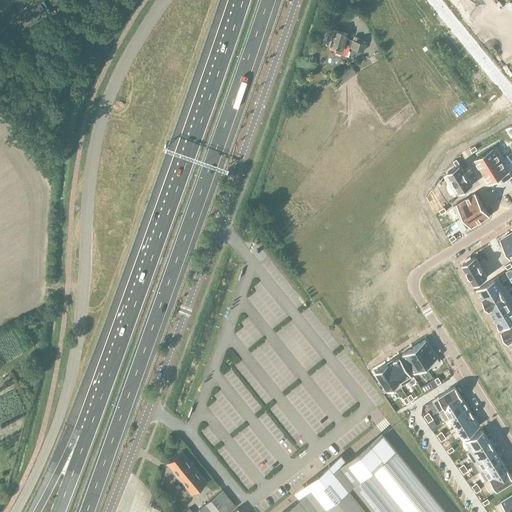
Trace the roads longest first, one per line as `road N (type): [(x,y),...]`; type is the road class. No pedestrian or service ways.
road 1 (tertiary): [(108,511),(295,0)]
road 2 (unclassified): [(15,511),(57,426),(77,345),(101,120),(124,63),(165,0)]
road 3 (residential): [(511,452),(411,283),(412,275),(503,220)]
road 4 (primary): [(86,511),(190,220)]
road 5 (primary): [(167,212),(86,437)]
road 6 (motorway): [(190,220),(269,0)]
road 7 (motorway): [(239,0),(167,212)]
